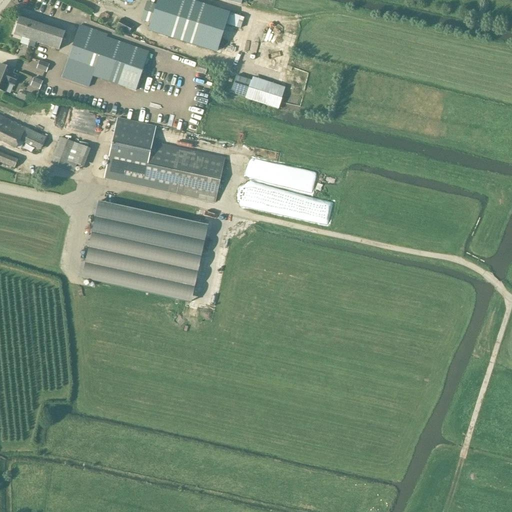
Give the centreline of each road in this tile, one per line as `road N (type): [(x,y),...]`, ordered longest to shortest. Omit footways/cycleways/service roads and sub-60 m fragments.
road 1 (track): [(511,297),(458,261),(220,209)]
road 2 (unknown): [(78,20),(187,62),(187,97),(170,102),(73,83),(62,65)]
road 3 (track): [(511,303),(460,462)]
